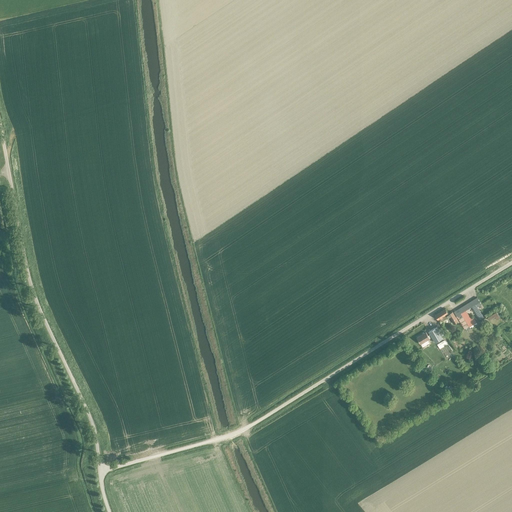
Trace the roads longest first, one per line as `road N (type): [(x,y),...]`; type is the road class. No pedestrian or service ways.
road 1 (unclassified): [(99,470),(244,429),(511,263)]
road 2 (unclassified): [(99,470),(93,426),(31,285),(0,126)]
